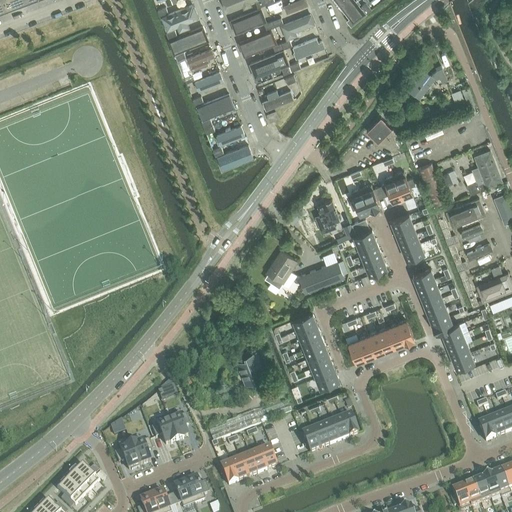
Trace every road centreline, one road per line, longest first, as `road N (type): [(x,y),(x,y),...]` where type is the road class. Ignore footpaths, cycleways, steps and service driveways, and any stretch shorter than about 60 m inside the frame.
road 1 (residential): [(511,182),(455,43),(440,28),(416,35),(342,136),(320,151),(297,139)]
road 2 (tertiary): [(68,425),(151,337),(285,157)]
road 3 (residential): [(243,511),(252,493),(371,443),(376,430),(361,380)]
road 4 (residential): [(285,157),(261,135),(206,0)]
road 5 (residential): [(361,380),(347,375),(325,327),(328,309),(404,275)]
road 6 (residential): [(334,511),(475,459)]
